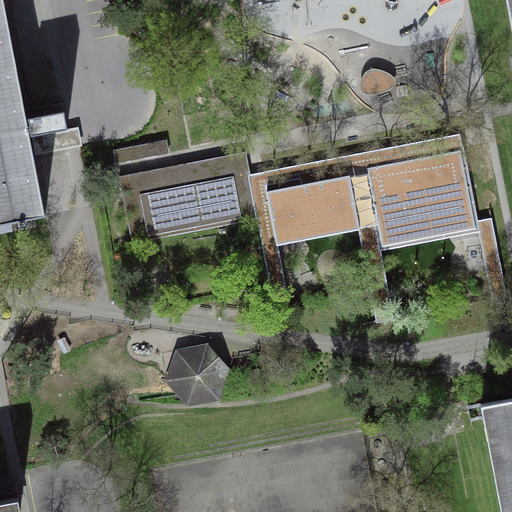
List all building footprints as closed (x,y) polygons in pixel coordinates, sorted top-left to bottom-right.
[(0,0),(0,223),(45,215),(45,213),(38,214),(24,137),(67,128),(64,111),(20,119),(0,14),(0,0)] [(166,140),(114,150),(116,162),(168,152),(166,140)] [(349,176),(268,192),(278,244),(358,228),(357,222),(374,219),(380,249),(479,231),(463,147),(364,166),(366,174),(357,176),(349,177),(349,176)] [(182,164),(119,177),(132,243),(259,219),(246,152),(182,164)] [(205,353),(183,357),(175,380),(190,395),(213,392),(220,369),(205,353)] [(511,511),(511,393),(482,400),(504,511),(511,511)]
